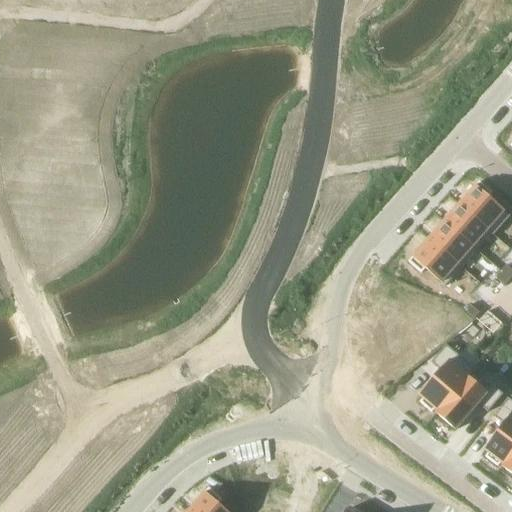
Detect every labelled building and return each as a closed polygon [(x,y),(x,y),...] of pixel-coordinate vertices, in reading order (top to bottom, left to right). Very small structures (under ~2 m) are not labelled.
[(479,183),(459,206),(492,234),(491,235),(493,237),(510,217),(489,198),(492,194),(479,183)] [(459,206),(444,223),(477,251),(491,235),(492,234),(459,206)] [(444,223),(429,240),(462,269),(477,251),(444,223)] [(429,240),(409,263),(422,274),(425,270),(445,287),(462,269),(429,240)] [(511,271),(506,267),(501,273),(510,281),(511,278),(511,271)] [(501,273),(496,279),(505,287),(510,281),(501,273)] [(378,299),(369,321),(381,326),(380,335),(379,335),(376,351),(408,356),(410,341),(412,342),(413,338),(410,338),(413,324),(421,325),(423,317),(441,320),(451,322),(454,306),(435,297),(433,310),(424,308),(424,307),(406,305),(406,309),(399,308),(378,299)] [(470,306),(465,312),(474,320),(479,314),(470,306)] [(440,372),(419,396),(423,400),(420,403),(432,414),(435,410),(437,412),(438,413),(472,374),(473,375),(476,371),(446,346),(431,364),(440,372)] [(437,412),(436,414),(456,431),(478,405),(488,413),(503,395),(493,386),(489,390),(473,375),(472,374),(438,413),(437,412)] [(504,425),(484,451),(488,454),(486,458),(498,467),(501,464),(503,466),(504,466),(511,455),(511,401),(508,399),(494,418),(504,425)] [(503,466),(502,467),(511,475),(511,455),(504,466),(503,466)] [(264,472),(261,508),(301,511),(304,479),(280,477),(280,473),(264,472)] [(209,489),(189,511),(226,511),(218,505),(222,500),(209,489)]
